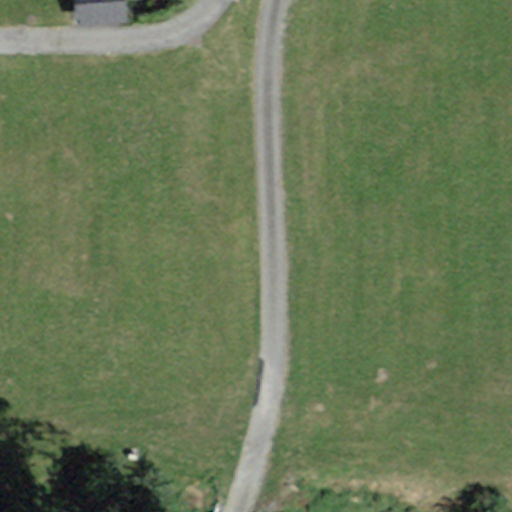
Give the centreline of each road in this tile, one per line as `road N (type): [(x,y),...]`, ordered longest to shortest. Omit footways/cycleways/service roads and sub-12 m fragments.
road 1 (residential): [(239,511),(266,400),(273,212),(267,100),(279,0)]
road 2 (residential): [(0,41),(137,39),(200,18),(218,0)]
